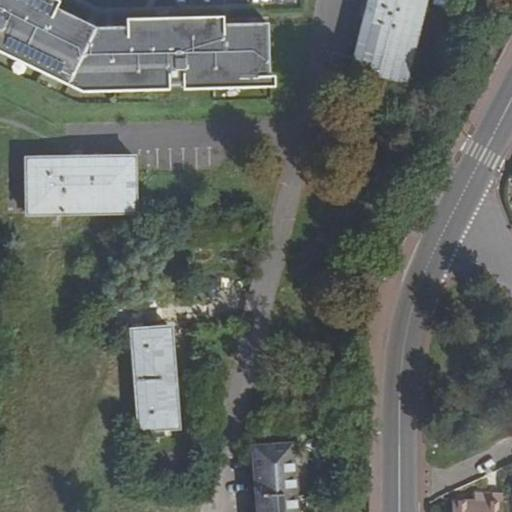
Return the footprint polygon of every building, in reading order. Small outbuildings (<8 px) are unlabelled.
[(0,0),(0,67),(40,90),(67,41),(27,19),(0,3),(0,0)] [(408,86),(424,0),(363,0),(349,76),(408,86)] [(48,94),(242,89),(240,37),(216,37),(200,38),(199,31),(136,33),(136,39),(99,40),(67,41),(40,90),(48,94)] [(132,212),(132,159),(26,161),(27,214),(132,212)] [(139,429),(177,427),(170,329),(132,331),(139,429)] [(257,511),(295,511),(292,446),(253,449),(257,511)] [(447,511),(498,511),(498,495),(484,495),(483,504),(471,504),(447,503),(447,511)] [(471,495),(471,504),(483,504),(484,495),(471,495)]
